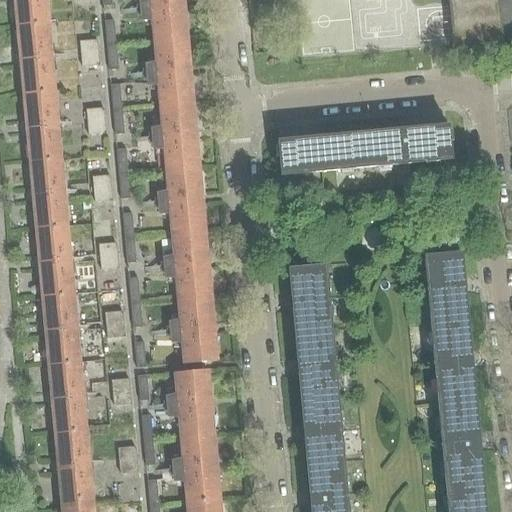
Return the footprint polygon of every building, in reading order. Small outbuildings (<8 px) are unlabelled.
[(44,0),(14,0),(17,26),(47,23),(44,0)] [(182,0),(148,0),(140,3),(141,20),(152,22),(153,42),(187,39),(184,11),(180,11),(180,3),(183,3),(182,0)] [(511,0),(447,0),(452,45),(452,50),(503,45),(502,35),(511,34),(511,0)] [(106,34),(114,34),(112,21),(104,22),(106,34)] [(20,60),(50,57),(47,23),(17,26),(20,60)] [(107,47),(115,46),(114,34),(106,34),(107,47)] [(187,39),(153,42),(155,64),(146,68),(147,83),(157,86),(159,107),(192,104),(190,76),(186,76),(186,68),(189,68),(187,39)] [(90,55),(89,42),(81,43),(82,56),(90,55)] [(89,42),(90,55),(98,54),(97,42),(89,42)] [(108,59),(116,58),(115,46),(107,47),(108,59)] [(90,55),(91,67),(99,67),(98,54),(90,55)] [(91,67),(90,55),(82,56),(83,68),(91,67)] [(53,91),(50,57),(20,60),(23,94),(53,91)] [(116,58),(108,59),(109,71),(117,71),(116,58)] [(112,99),(120,98),(119,86),(110,87),(112,99)] [(23,94),(26,127),(56,125),(53,91),(23,94)] [(113,111),(121,111),(120,98),(112,99),(113,111)] [(192,104),(159,107),(161,129),(152,132),(154,148),(163,150),(165,172),(198,169),(196,141),(192,141),(191,132),(195,132),(192,104)] [(95,111),(96,123),(105,123),(103,110),(95,111)] [(96,123),(95,111),(87,111),(88,124),(96,123)] [(114,124),(122,123),(121,111),(113,111),(114,124)] [(97,136),(96,123),(88,124),(89,137),(97,136)] [(96,123),(97,136),(106,135),(105,123),(96,123)] [(122,123),(114,124),(115,136),(123,135),(122,123)] [(56,125),(26,127),(29,161),(59,158),(56,125)] [(409,127),(399,128),(400,130),(362,133),(365,168),(450,160),(447,125),(409,129),(409,127)] [(278,141),(281,176),(365,168),(362,133),(325,137),(325,135),(315,136),(315,138),(278,141)] [(117,164),(126,163),(124,151),(116,151),(117,164)] [(29,161),(32,195),(63,192),(59,158),(29,161)] [(119,176),(127,175),(126,163),(117,164),(119,176)] [(198,169),(165,172),(167,192),(158,196),(159,213),(170,215),(171,234),(204,231),(202,206),(198,206),(197,197),(201,197),(198,169)] [(120,188),(128,188),(127,175),(119,176),(120,188)] [(101,178),(103,191),(111,190),(110,177),(101,178)] [(103,191),(101,178),(93,179),(94,191),(103,191)] [(128,188),(120,188),(121,201),(129,200),(128,188)] [(103,191),(104,203),(112,203),(111,190),(103,191)] [(104,203),(103,191),(94,191),(95,204),(104,203)] [(63,192),(32,195),(35,229),(66,226),(63,192)] [(123,226),(131,226),(130,213),(122,214),(123,226)] [(39,263),(69,261),(66,226),(35,229),(39,263)] [(124,239),(133,238),(131,226),(123,226),(124,239)] [(177,300),(210,297),(207,269),(204,269),(203,261),(206,261),(206,257),(204,231),(171,234),(173,257),(173,258),(164,261),(165,277),(175,279),(177,300)] [(126,251),(134,250),(133,238),(124,239),(126,251)] [(108,246),(109,258),(117,258),(116,245),(108,246)] [(109,258),(108,246),(99,247),(100,259),(109,258)] [(134,250),(126,251),(127,263),(135,263),(134,250)] [(430,327),(466,323),(463,291),(465,291),(464,281),(463,282),(460,253),(424,256),(430,327)] [(110,271),(109,258),(100,259),(102,272),(110,271)] [(109,258),(110,271),(118,270),(117,258),(109,258)] [(69,261),(39,263),(42,298),(72,295),(69,261)] [(289,307),(291,307),(293,335),(330,332),(324,265),(287,269),(290,298),(288,298),(289,307)] [(129,292),(137,291),(136,279),(128,279),(129,292)] [(130,304),(139,303),(137,291),(129,292),(130,304)] [(45,332),(75,330),(72,295),(42,298),(45,332)] [(209,325),(212,324),(210,297),(177,300),(179,322),(170,326),(171,341),(181,343),(183,364),(216,361),(213,333),(210,334),(209,325)] [(132,316),(140,316),(139,303),(130,304),(132,316)] [(115,326),(114,313),(106,314),(107,327),(115,326)] [(114,313),(115,326),(123,325),(122,313),(114,313)] [(140,316),(132,316),(133,329),(141,328),(140,316)] [(466,323),(430,327),(437,404),(474,401),(470,365),(472,364),(471,355),(469,355),(466,323)] [(115,326),(116,338),(124,338),(123,325),(115,326)] [(116,338),(115,326),(107,327),(108,339),(116,338)] [(78,363),(75,330),(45,332),(48,366),(78,363)] [(295,373),(297,372),(299,400),(336,397),(330,332),(293,335),(296,363),(294,363),(295,373)] [(135,356),(143,355),(142,343),(134,344),(135,356)] [(143,355),(135,356),(136,368),(145,368),(143,355)] [(51,400),(81,397),(78,363),(48,366),(51,400)] [(180,439),(212,436),(206,371),(174,375),(176,398),(166,402),(168,418),(178,419),(180,439)] [(138,390),(147,390),(145,377),(137,378),(138,390)] [(120,381),(121,393),(129,392),(128,380),(120,381)] [(121,393),(120,381),(112,381),(113,394),(121,393)] [(147,390),(138,390),(140,403),(148,402),(147,390)] [(121,393),(122,406),(131,405),(129,392),(121,393)] [(122,406),(121,393),(113,394),(114,406),(122,406)] [(81,397),(51,400),(54,434),(85,431),(81,397)] [(301,438),(303,438),(305,466),(342,462),(336,397),(299,400),(302,428),(300,429),(301,438)] [(474,401),(437,404),(445,486),(481,483),(478,447),(480,446),(479,437),(477,437),(474,401)] [(142,431),(150,430),(149,417),(141,418),(142,431)] [(143,443),(152,442),(150,430),(142,431),(143,443)] [(58,468),(88,465),(85,431),(54,434),(58,468)] [(186,504),(218,501),(212,436),(180,439),(182,461),(172,465),(174,482),(184,484),(186,504)] [(145,455),(153,454),(152,442),(143,443),(145,455)] [(126,451),(128,464),(136,463),(135,450),(126,451)] [(128,464),(126,451),(118,452),(119,464),(128,464)] [(153,454),(145,455),(146,468),(154,467),(153,454)] [(346,511),(342,462),(305,466),(308,494),(306,494),(307,503),(309,503),(309,511),(346,511)] [(136,463),(128,464),(129,476),(137,475),(136,463)] [(129,476),(128,464),(119,464),(121,477),(129,476)] [(92,509),(88,465),(58,468),(62,511),(92,509)] [(148,495),(156,494),(155,482),(147,483),(148,495)] [(484,511),(481,483),(445,486),(447,511),(484,511)] [(149,507),(158,507),(156,494),(148,495),(149,507)] [(219,511),(218,501),(186,504),(186,511),(219,511)]
